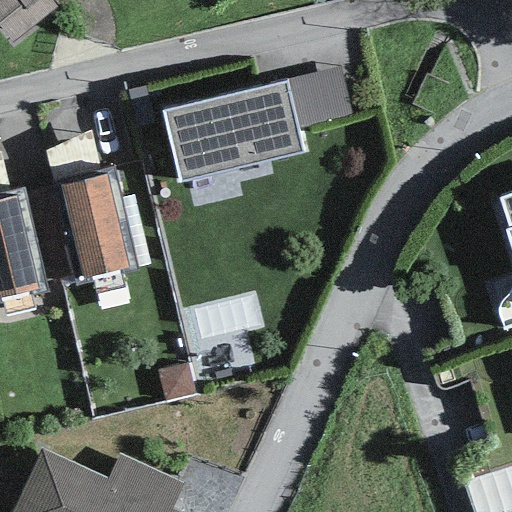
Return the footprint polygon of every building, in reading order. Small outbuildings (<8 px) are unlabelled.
[(0,0),(0,37),(14,55),(66,16),(53,0),(0,0)] [(284,72),(163,101),(179,170),(301,140),(284,72)] [(114,159),(53,173),(77,275),(138,261),(114,159)] [(23,180),(0,185),(0,293),(47,283),(23,180)] [(511,185),(500,189),(510,219),(504,221),(511,245),(511,185)] [(182,479),(117,448),(104,474),(42,445),(9,511),(185,511),(186,511),(170,504),(182,479)]
